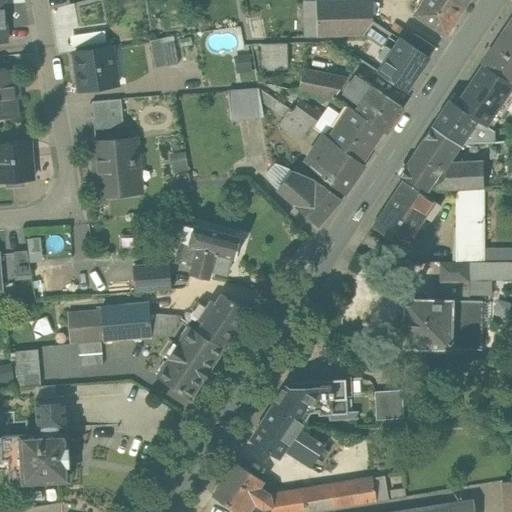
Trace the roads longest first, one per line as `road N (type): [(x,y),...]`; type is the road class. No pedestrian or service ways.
road 1 (tertiary): [(500,0),(326,252),(165,511)]
road 2 (residential): [(38,0),(68,177),(52,211),(0,216)]
